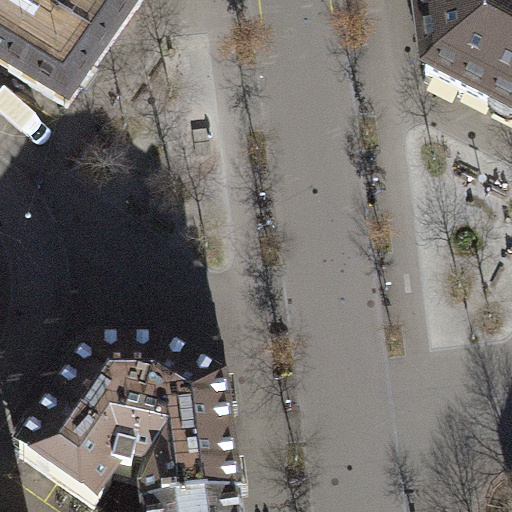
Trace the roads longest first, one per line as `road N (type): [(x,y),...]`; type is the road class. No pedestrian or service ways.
road 1 (residential): [(356,453),(294,0)]
road 2 (residential): [(0,184),(26,220),(42,299),(28,345),(0,391)]
road 3 (residential): [(511,425),(494,436),(356,453)]
